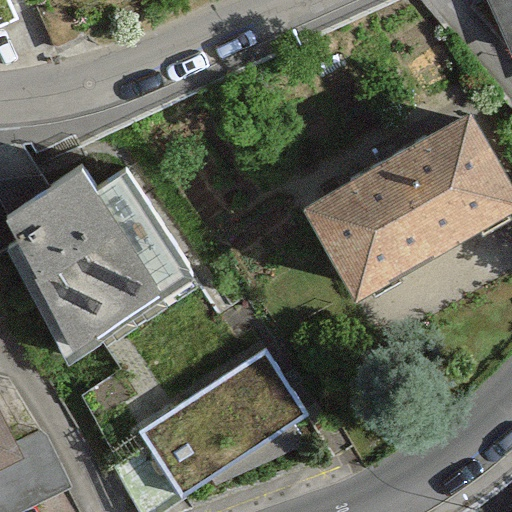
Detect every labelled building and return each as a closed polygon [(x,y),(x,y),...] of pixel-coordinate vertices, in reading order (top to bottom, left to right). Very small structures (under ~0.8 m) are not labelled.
[(0,0),(0,26),(15,20),(6,0),(0,0)] [(511,0),(484,0),(511,55),(511,0)] [(290,194),(353,302),(511,209),(511,175),(464,93),(290,194)] [(99,150),(0,216),(0,261),(65,358),(185,277),(99,150)] [(267,350),(150,428),(185,487),(212,473),(218,484),(309,448),(293,426),(312,414),(267,350)] [(0,454),(13,448),(0,422),(0,454)]
